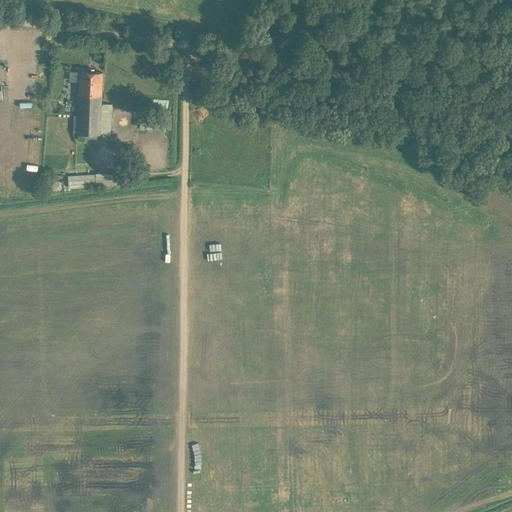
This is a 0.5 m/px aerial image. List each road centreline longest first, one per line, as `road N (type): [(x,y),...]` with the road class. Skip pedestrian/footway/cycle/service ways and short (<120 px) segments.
road 1 (unclassified): [(511,135),(368,85),(246,56),(0,15)]
road 2 (track): [(184,43),(179,511)]
